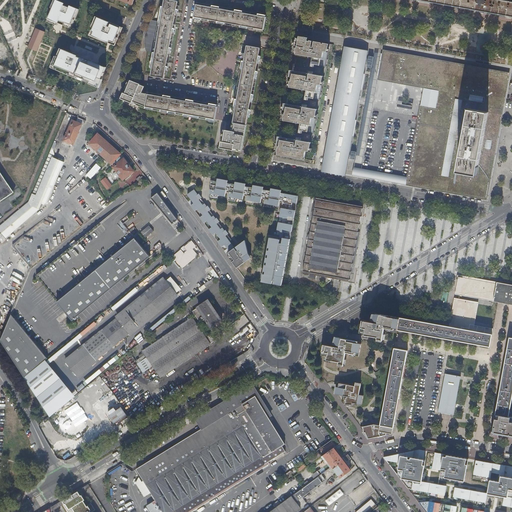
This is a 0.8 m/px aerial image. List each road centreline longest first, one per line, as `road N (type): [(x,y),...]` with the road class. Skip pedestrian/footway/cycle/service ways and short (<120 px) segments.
road 1 (unknown): [(161,180),(114,203),(41,263),(26,287),(29,317),(47,335),(73,332),(196,229)]
road 2 (residential): [(256,166),(511,212)]
road 3 (secondary): [(67,484),(272,361)]
road 4 (secondary): [(264,351),(61,474)]
road 5 (residential): [(270,333),(144,156)]
road 6 (secondary): [(334,316),(511,212)]
road 7 (unknown): [(72,384),(176,299),(215,256)]
road 8 (residential): [(423,437),(434,357),(419,355),(404,441)]
road 9 (residential): [(256,166),(284,11),(292,5)]
road 10 (unknown): [(98,113),(51,206),(15,238)]
road 11 (residential): [(191,0),(177,84),(222,93)]
road 12 (residential): [(98,113),(145,0)]
